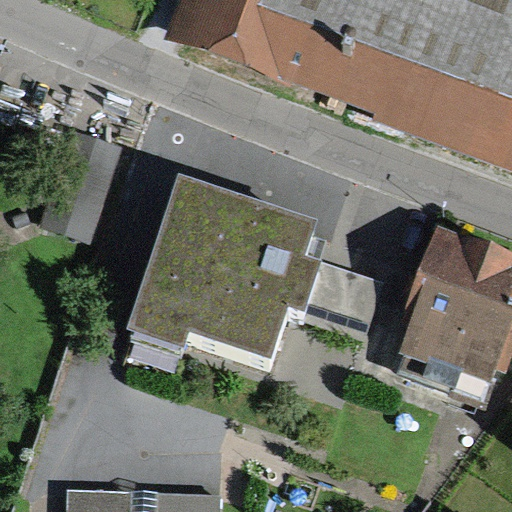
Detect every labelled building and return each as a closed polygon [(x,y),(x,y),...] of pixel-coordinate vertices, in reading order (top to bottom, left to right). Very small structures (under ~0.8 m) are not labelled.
[(511,0),(184,0),(168,45),(511,176),(511,0)] [(124,152),(71,136),(43,225),(97,242),(124,152)] [(316,238),(183,197),(135,353),(184,368),(190,349),(341,396),(375,289),(307,268),(316,238)] [(511,254),(441,228),(411,307),(421,311),(400,370),(482,400),(495,365),(506,370),(511,352),(511,254)] [(211,511),(211,502),(67,499),(67,511),(211,511)]
